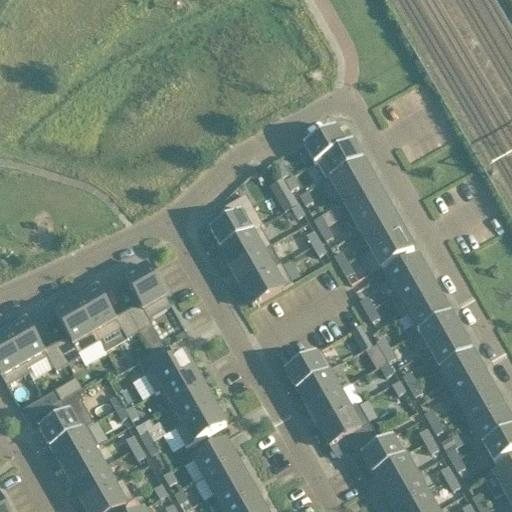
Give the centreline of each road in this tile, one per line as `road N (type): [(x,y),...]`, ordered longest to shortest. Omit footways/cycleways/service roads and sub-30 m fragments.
road 1 (residential): [(167,219),(333,511)]
road 2 (residential): [(511,376),(361,113),(346,101)]
road 3 (residential): [(167,219),(230,161),(327,104),(346,101)]
road 4 (residential): [(0,296),(167,219)]
